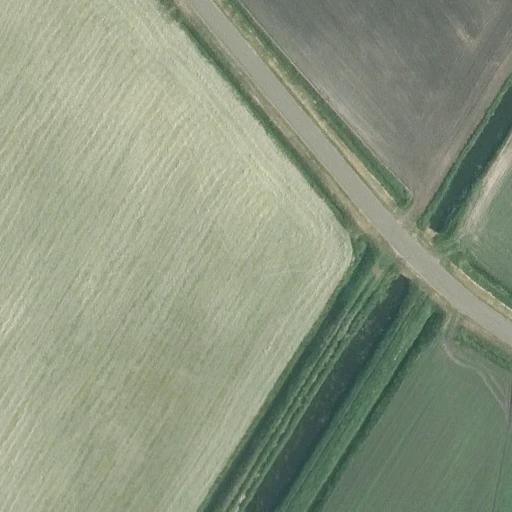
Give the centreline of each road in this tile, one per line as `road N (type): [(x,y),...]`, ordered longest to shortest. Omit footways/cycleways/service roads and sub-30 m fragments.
road 1 (tertiary): [(511,334),(414,258),(195,0)]
road 2 (track): [(396,239),(227,511)]
road 3 (track): [(289,511),(434,277)]
